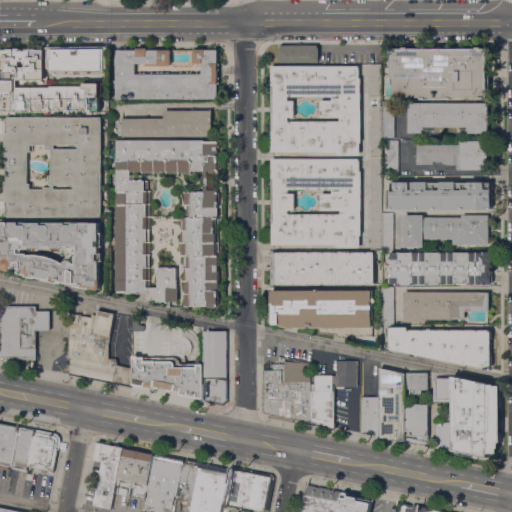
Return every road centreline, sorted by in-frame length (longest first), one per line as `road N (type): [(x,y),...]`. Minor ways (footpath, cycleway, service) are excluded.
road 1 (residential): [(240,439),(246,0)]
road 2 (secondary): [(464,23),(298,23)]
road 3 (secondary): [(187,23),(34,22)]
